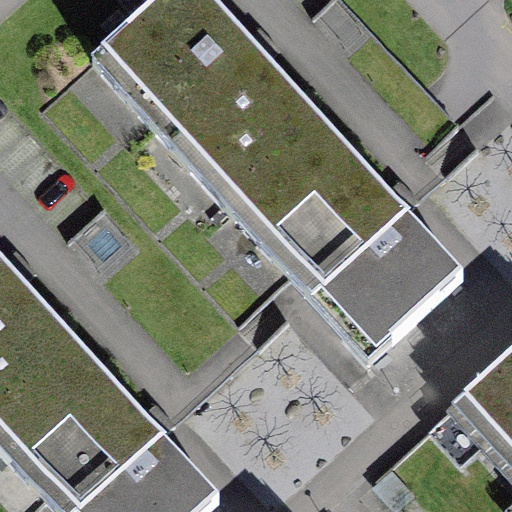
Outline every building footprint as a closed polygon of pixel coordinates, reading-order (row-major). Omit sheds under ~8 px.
[(136,0),(147,11),(158,0),(136,0)] [(118,83),(233,211),(325,129),(267,63),(211,1),(118,83)] [(397,209),(325,129),(233,211),(387,382),(479,300),(397,209)] [(0,423),(77,356),(0,267),(0,423)] [(119,404),(77,356),(0,423),(0,465),(40,511),(204,511),(210,508),(119,404)] [(511,359),(454,414),(511,475),(511,359)]
